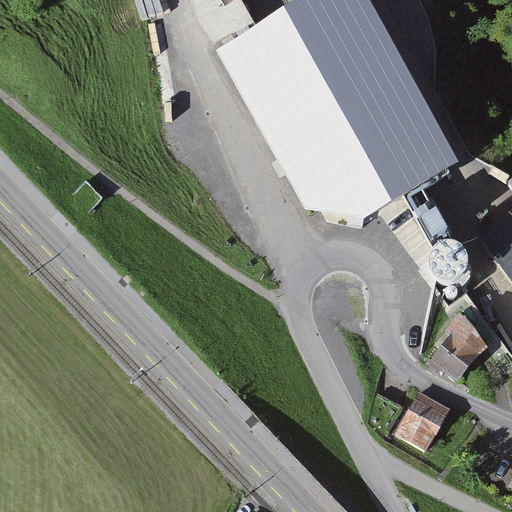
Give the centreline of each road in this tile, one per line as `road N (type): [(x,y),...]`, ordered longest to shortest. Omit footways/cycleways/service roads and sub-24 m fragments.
road 1 (residential): [(393,511),(302,330),(297,311),(307,272),(330,262),(376,272),(397,366),(511,425)]
road 2 (secondary): [(305,511),(0,192)]
road 3 (track): [(461,172),(406,0)]
road 4 (track): [(462,235),(451,303),(436,330),(418,349),(389,351)]
